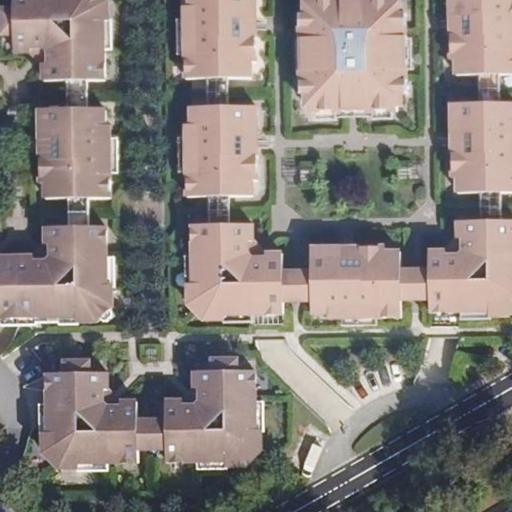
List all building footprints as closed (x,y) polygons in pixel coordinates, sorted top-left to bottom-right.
[(46,65),(43,67),(43,82),(105,82),(104,24),(109,23),(109,3),(105,0),(13,0),(13,9),(10,10),(10,36),(14,37),(14,54),(30,55),(31,50),(40,51),(46,56),(46,65)] [(258,0),(192,0),(193,5),(188,5),(189,77),(254,76),(254,61),(258,61),(258,0)] [(303,26),(303,76),(311,76),(310,92),(306,93),(306,105),(313,106),(313,110),(400,109),(400,105),(407,104),(407,91),(403,90),(403,75),(407,75),(407,25),(402,25),(402,9),(407,9),(406,0),(304,0),(304,10),(310,10),(309,26),(303,26)] [(511,0),(452,0),(453,57),(458,57),(458,73),(511,72),(511,0)] [(410,10),(407,9),(402,9),(402,25),(407,25),(410,25),(410,10)] [(30,55),(43,67),(46,65),(46,56),(40,51),(31,50),(30,55)] [(511,101),(454,102),(455,175),(460,175),(460,191),(511,189),(511,101)] [(259,104),(194,105),(195,122),(190,122),(190,194),(256,194),(256,180),(260,179),(259,104)] [(106,127),(105,110),(40,111),(40,183),(45,183),(45,200),(111,200),(110,127),(106,127)] [(432,297),(432,299),(433,311),(491,310),(491,315),(511,313),(511,312),(511,217),(460,219),(460,235),(463,236),(463,248),(459,251),(449,249),(449,247),(431,247),(431,260),(429,263),(425,268),(432,274),(432,285),(426,291),(432,297)] [(286,314),(286,300),(291,294),(286,289),(285,275),(291,271),(286,264),(285,250),(268,250),(265,253),(256,252),(253,247),(254,238),(256,238),(256,222),(195,223),(195,281),(191,281),(192,303),(208,317),(227,317),(228,314),(286,314)] [(0,320),(37,320),(77,319),(77,325),(95,325),(113,307),(113,285),(107,285),(107,227),(46,228),(46,243),(47,244),(49,247),(49,256),(45,260),(36,259),(34,257),(1,257),(1,260),(0,259),(0,320)] [(463,236),(460,235),(449,247),(449,249),(459,251),(463,248),(463,236)] [(268,250),(256,238),(254,238),(253,247),(256,252),(265,253),(268,250)] [(49,247),(47,244),(34,257),(36,259),(45,260),(49,256),(49,247)] [(403,315),(403,298),(402,263),(402,247),(386,248),(387,244),(313,245),(313,264),(314,300),(314,313),(330,313),(330,317),(403,315)] [(403,298),(432,299),(432,297),(426,291),(432,285),(432,274),(425,268),(429,263),(402,263),(403,298)] [(286,300),(314,300),(313,264),(286,264),(291,271),(285,275),(286,289),(291,294),(286,300)] [(213,367),(239,368),(238,359),(214,360),(213,367)] [(66,362),(66,369),(93,369),(93,360),(66,362)] [(227,467),(245,467),(264,448),(264,430),(258,429),(257,371),(239,371),(239,368),(213,367),(213,371),(195,372),(195,388),(199,390),(199,399),(194,404),(184,403),(184,399),(169,399),(169,418),(169,451),(169,462),(227,461),(227,467)] [(141,452),(142,450),(147,444),(141,439),(141,430),(146,424),(141,417),(140,401),(122,401),(121,404),(110,404),(107,400),(108,392),(110,390),(110,373),(93,373),(93,369),(66,369),(66,373),(49,374),(49,433),(46,433),(45,452),(63,469),(80,470),(80,464),(141,462),(141,452)] [(199,390),(195,388),(184,399),(184,403),(194,404),(199,399),(199,390)] [(121,404),(122,401),(110,390),(108,392),(107,400),(110,404),(121,404)] [(142,450),(169,451),(169,418),(141,417),(146,424),(141,430),(141,439),(147,444),(142,450)]
